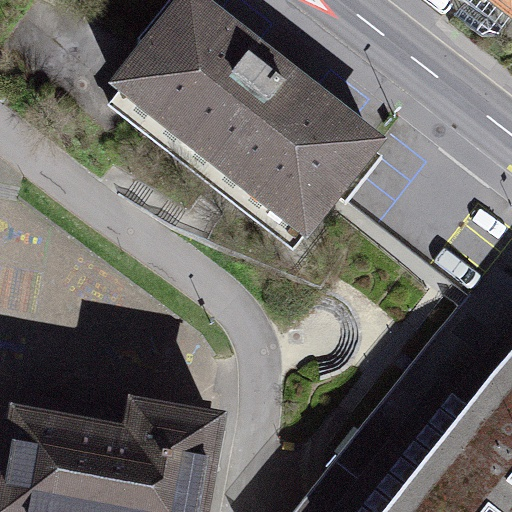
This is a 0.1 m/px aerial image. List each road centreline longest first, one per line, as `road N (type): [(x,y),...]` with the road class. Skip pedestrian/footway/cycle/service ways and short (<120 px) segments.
road 1 (residential): [(246,511),(261,364),(239,311),(0,129)]
road 2 (tertiary): [(511,133),(341,0)]
